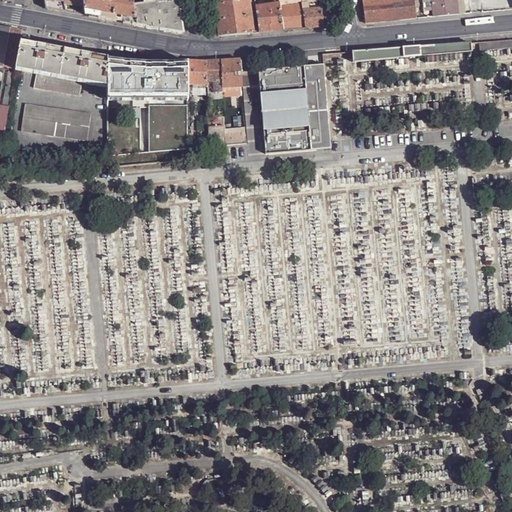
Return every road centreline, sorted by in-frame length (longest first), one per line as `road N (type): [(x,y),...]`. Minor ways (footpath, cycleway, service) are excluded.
road 1 (secondary): [(0,13),(201,49)]
road 2 (secondary): [(353,38),(511,23)]
road 3 (secondary): [(201,49),(353,38)]
